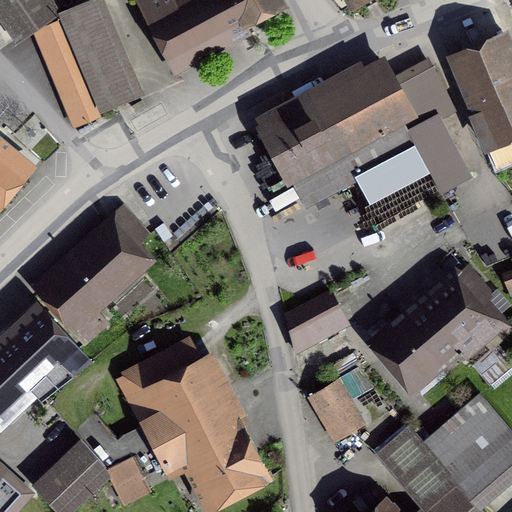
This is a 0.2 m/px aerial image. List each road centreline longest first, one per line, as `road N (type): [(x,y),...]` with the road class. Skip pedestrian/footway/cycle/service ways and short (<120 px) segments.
road 1 (residential): [(197,116),(244,205),(285,373),(302,511)]
road 2 (residential): [(197,116),(61,215),(0,280)]
road 3 (residential): [(328,45),(197,116)]
road 4 (residential): [(460,0),(328,45)]
